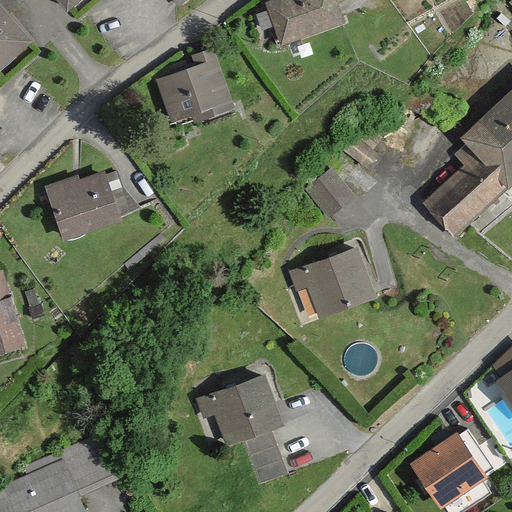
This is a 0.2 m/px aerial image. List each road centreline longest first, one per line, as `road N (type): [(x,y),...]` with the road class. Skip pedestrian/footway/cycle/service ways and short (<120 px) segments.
road 1 (residential): [(0,188),(67,123),(231,0)]
road 2 (residential): [(511,323),(313,511)]
